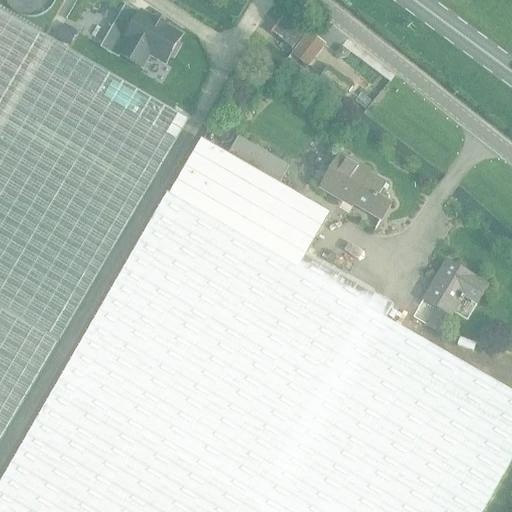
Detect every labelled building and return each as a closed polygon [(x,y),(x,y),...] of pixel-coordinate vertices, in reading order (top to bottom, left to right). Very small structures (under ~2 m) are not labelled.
[(20,0),(45,8),(47,0),(20,0)] [(125,7),(101,49),(118,59),(119,56),(142,69),(150,56),(165,65),(169,58),(173,60),(181,46),(177,44),(182,36),(166,27),(166,26),(154,19),(154,20),(140,12),(139,15),(125,7)] [(0,445),(189,122),(0,11),(0,445)] [(285,15),(270,33),(291,49),(306,31),(285,15)] [(64,25),(55,40),(69,48),(77,32),(64,25)] [(309,68),(324,47),(308,34),(305,38),(293,56),(309,68)] [(341,47),(334,56),(339,60),(346,59),(350,54),(341,47)] [(328,67),(321,77),(347,96),(354,87),(328,67)] [(361,94),(355,102),(364,110),(370,101),(361,94)] [(181,179),(306,251),(326,214),(202,143),(181,179)] [(380,222),(390,205),(376,197),(384,185),(365,175),(367,172),(338,155),(318,189),(340,202),(342,200),(380,222)] [(0,511),(245,511),(363,308),(365,309),(372,296),(375,291),(306,251),(181,179),(27,446),(25,445),(0,488),(0,511)] [(488,288),(486,287),(446,263),(424,300),(438,309),(427,327),(441,335),(463,297),(477,305),(488,288)] [(363,308),(245,511),(484,511),(511,466),(511,394),(384,321),(392,306),(372,296),(365,309),(363,308)]
